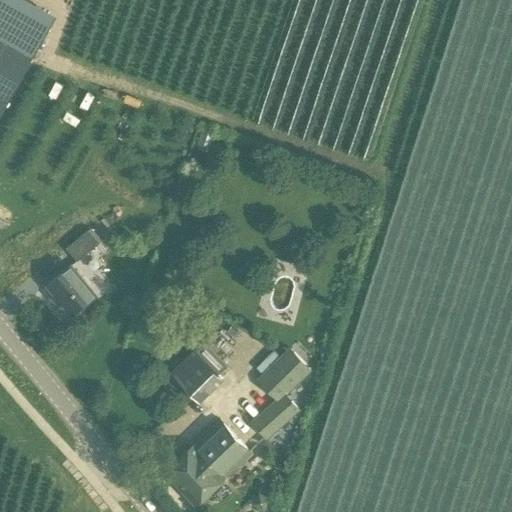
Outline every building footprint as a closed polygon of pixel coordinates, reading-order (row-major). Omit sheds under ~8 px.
[(90,229),(73,243),(66,248),(77,261),(101,242),(90,229)] [(72,314),(96,295),(71,265),(48,285),(72,314)] [(212,333),(173,372),(201,400),(224,378),(220,373),(229,365),(210,346),(218,339),(212,333)] [(268,437),(300,408),(287,393),(303,376),(284,356),(260,379),(279,399),(254,421),(268,437)] [(198,504),(252,451),(220,418),(165,470),(198,504)]
